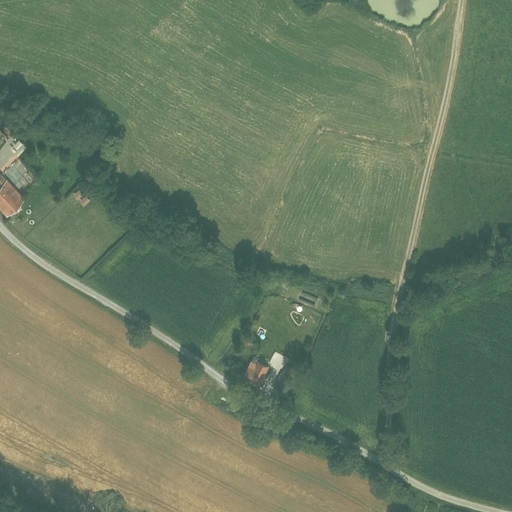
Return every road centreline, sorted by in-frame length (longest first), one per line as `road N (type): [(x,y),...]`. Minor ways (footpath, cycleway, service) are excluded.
road 1 (residential): [(0,221),(26,248),(211,370),(397,473),(501,511)]
road 2 (track): [(397,473),(397,273),(455,0)]
